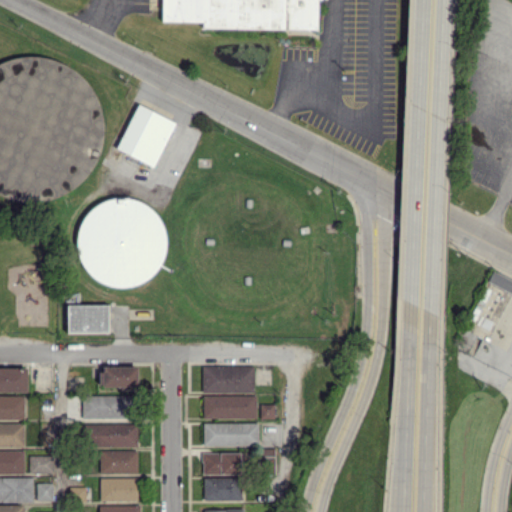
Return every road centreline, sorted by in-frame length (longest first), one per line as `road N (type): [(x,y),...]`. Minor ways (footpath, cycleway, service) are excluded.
road 1 (tertiary): [(387,192),(11,0)]
road 2 (secondary): [(363,179),(366,342),(304,511)]
road 3 (secondary): [(319,511),(371,379),(387,192)]
road 4 (secondary): [(429,312),(441,0)]
road 5 (residential): [(307,353),(0,354)]
road 6 (secondary): [(422,0),(409,303)]
road 7 (secondary): [(409,303),(401,511)]
road 8 (secondary): [(421,511),(429,312)]
road 9 (residential): [(171,353),(172,511)]
road 10 (tertiary): [(511,255),(387,192)]
